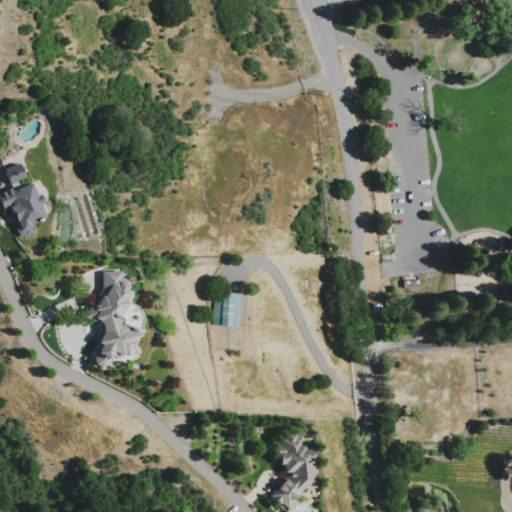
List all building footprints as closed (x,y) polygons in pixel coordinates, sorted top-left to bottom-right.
[(3,168),(6,183),(23,179),(19,164),(3,168)] [(0,192),(0,209),(6,208),(17,238),(35,232),(31,222),(44,217),(36,193),(40,191),(35,180),(0,192)] [(98,325),(94,352),(92,356),(91,363),(95,365),(104,367),(110,355),(113,357),(121,358),(139,333),(124,324),(116,323),(117,318),(127,301),(123,299),(128,291),(125,289),(127,281),(119,276),(120,273),(102,269),(99,289),(83,316),(98,325)] [(212,325),(236,326),(237,293),(213,292),(212,325)] [(267,495),(281,507),(282,511),(301,489),(311,487),(309,475),(312,472),(306,439),(302,440),(293,432),(285,433),(278,441),(279,445),(275,449),(278,467),(285,473),(267,495)]
